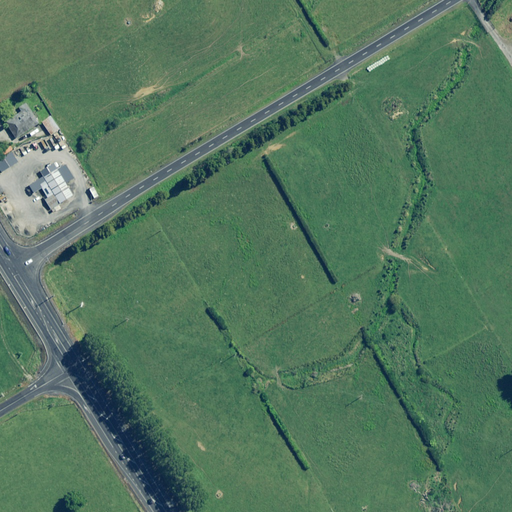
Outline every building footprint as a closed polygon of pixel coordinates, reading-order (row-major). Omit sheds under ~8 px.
[(39,123),(26,104),(19,109),(21,112),(5,123),(16,139),(39,123)] [(59,129),(50,116),(42,122),(50,135),(59,129)] [(2,151),(5,155),(13,149),(11,145),(2,151)] [(15,161),(11,156),(0,163),(0,167),(2,170),(15,161)] [(37,179),(32,182),(35,187),(40,184),(48,199),(45,201),(50,210),(73,196),(51,158),(35,167),(39,173),(35,176),(37,179)] [(71,181),(67,184),(72,192),(76,190),(71,181)]
